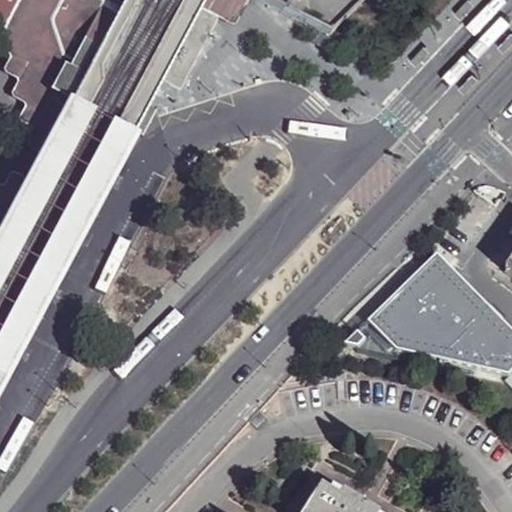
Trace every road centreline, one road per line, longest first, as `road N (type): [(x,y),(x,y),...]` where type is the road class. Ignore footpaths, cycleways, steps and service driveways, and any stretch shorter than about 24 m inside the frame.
road 1 (tertiary): [(511,78),(102,511)]
road 2 (residential): [(194,511),(229,469),(282,432),(388,415),(457,446),(511,508)]
